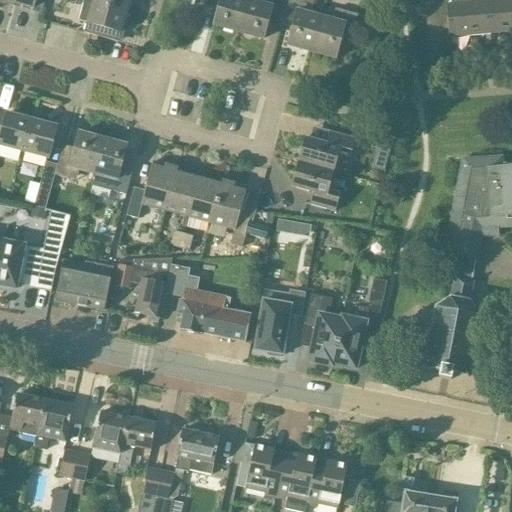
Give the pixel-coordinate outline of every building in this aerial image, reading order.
[(34,0),(14,0),(13,4),(32,9),(33,7),(34,0)] [(34,0),(33,7),(42,10),(44,0),(34,0)] [(84,0),(83,3),(126,14),(129,0),(84,0)] [(217,10),(213,26),(238,33),(247,1),(242,0),(204,0),(203,6),(217,10)] [(238,33),(263,39),(267,24),(282,28),(284,20),(289,2),(280,0),(272,0),(270,8),(247,1),(238,33)] [(300,0),(289,0),(289,2),(284,20),(293,22),(286,46),(310,53),(320,18),(309,15),(313,3),(300,0)] [(423,0),(427,32),(447,31),(448,30),(445,0),(423,0)] [(445,0),(448,30),(447,31),(447,39),(469,37),(465,0),(445,0)] [(465,0),(469,37),(489,35),(486,0),(465,0)] [(486,0),(489,35),(510,33),(506,0),(486,0)] [(82,34),(115,43),(118,33),(120,34),(126,14),(83,3),(78,22),(85,24),(82,34)] [(330,21),(320,18),(310,53),(335,60),(344,25),(354,28),(357,16),(333,10),(330,21)] [(0,137),(0,146),(23,153),(31,121),(6,115),(0,137)] [(49,160),(57,128),(31,121),(23,153),(49,160)] [(305,139),(298,164),(333,173),(337,156),(349,159),(354,140),(329,133),(326,145),(305,139)] [(89,186),(90,186),(103,141),(78,134),(72,156),(61,153),(57,166),(55,176),(76,182),(79,170),(92,174),(89,186)] [(125,195),(132,172),(121,168),(126,147),(103,141),(90,186),(104,190),(125,195)] [(500,158),(461,161),(443,255),(454,257),(451,274),(475,279),(476,271),(474,268),(480,237),(497,236),(496,229),(511,227),(511,168),(501,170),(500,158)] [(34,207),(46,210),(51,190),(55,176),(57,166),(45,163),(39,187),(34,207)] [(126,216),(138,220),(142,205),(165,212),(176,174),(177,169),(153,163),(145,192),(133,189),(126,216)] [(298,164),(292,189),(312,194),(309,206),(335,213),(340,193),(328,190),(333,173),(298,164)] [(176,174),(165,212),(188,218),(198,180),(176,174)] [(198,180),(188,218),(210,224),(221,186),(198,180)] [(241,248),(249,220),(238,217),(246,189),(222,182),(221,186),(210,224),(234,231),(230,245),(241,248)] [(173,232),(167,255),(177,256),(183,235),(173,232)] [(188,252),(193,238),(183,235),(177,256),(178,256),(179,250),(188,252)] [(0,243),(0,288),(16,291),(18,279),(39,283),(41,271),(55,273),(63,241),(46,238),(44,251),(0,243)] [(136,314),(160,319),(165,294),(172,260),(134,261),(132,270),(117,267),(114,286),(129,289),(131,280),(142,283),(136,314)] [(180,301),(177,314),(184,316),(180,332),(200,336),(200,334),(245,344),(251,316),(228,311),(230,300),(197,293),(199,280),(189,278),(190,270),(171,266),(172,260),(165,294),(183,298),(182,302),(180,301)] [(57,302),(103,311),(111,268),(85,263),(85,267),(64,264),(57,302)] [(452,375),(467,378),(469,364),(472,365),(472,362),(470,362),(472,349),(475,350),(476,347),(473,347),(475,335),(478,335),(478,332),(476,332),(478,319),(480,319),(481,316),(478,316),(470,305),(470,302),(469,300),(472,284),(473,283),(471,282),(473,281),(475,280),(475,279),(451,274),(454,278),(453,278),(454,280),(450,298),(449,298),(449,300),(437,307),(433,305),(432,308),(435,310),(433,323),(430,322),(429,325),(432,325),(430,337),(428,336),(427,339),(430,340),(427,352),(425,352),(425,355),(427,355),(424,369),(440,372),(439,379),(450,381),(452,375)] [(385,281),(372,279),(367,304),(380,307),(385,281)] [(290,292),(290,296),(265,292),(255,351),(268,353),(267,356),(280,358),(280,356),(282,356),(289,315),(301,317),(305,295),(290,292)] [(308,362),(332,367),(332,365),(342,321),(341,321),(341,318),(342,318),(341,317),(340,320),(327,317),(330,300),(309,295),(303,325),(315,327),(308,362)] [(358,307),(355,320),(342,318),(341,318),(341,321),(342,321),(332,365),(333,364),(355,369),(367,309),(358,307)] [(45,400),(17,394),(9,431),(36,437),(37,437),(45,400)] [(35,449),(46,451),(51,429),(67,433),(73,406),(45,400),(37,437),(36,437),(35,449)] [(100,412),(93,449),(104,452),(120,455),(121,455),(129,418),(100,412)] [(116,475),(127,477),(134,447),(151,451),(157,424),(129,418),(121,455),(120,455),(116,475)] [(189,470),(211,475),(220,438),(182,430),(176,456),(178,457),(175,470),(188,472),(189,470)] [(256,445),(247,488),(266,493),(265,496),(277,499),(285,461),(275,458),(277,450),(256,445)] [(65,451),(59,478),(72,480),(78,453),(65,451)] [(85,483),(91,456),(78,453),(72,480),(85,483)] [(297,464),(285,461),(277,499),(286,501),(285,510),(293,511),(305,511),(307,502),(308,502),(318,460),(299,455),(297,464)] [(329,462),(327,471),(317,469),(319,460),(318,460),(308,502),(307,506),(318,508),(319,505),(339,510),(348,466),(329,462)] [(148,468),(138,511),(152,511),(161,471),(148,468)] [(454,511),(456,501),(412,493),(414,480),(402,478),(400,493),(405,494),(401,511),(454,511)] [(65,511),(68,491),(55,489),(51,511),(65,511)]
